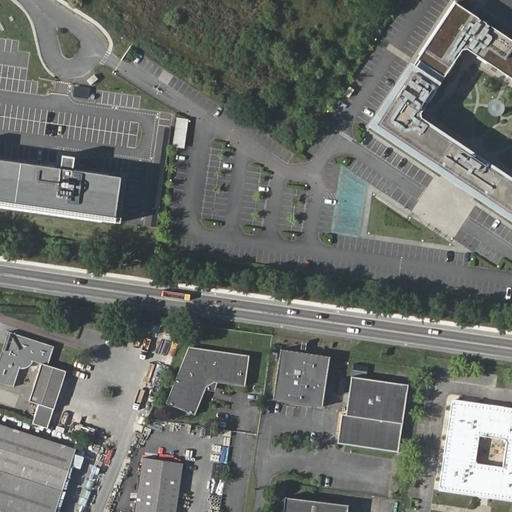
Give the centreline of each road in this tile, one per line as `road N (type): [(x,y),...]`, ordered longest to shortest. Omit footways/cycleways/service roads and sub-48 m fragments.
road 1 (primary): [(0,273),(511,348)]
road 2 (unknown): [(95,511),(119,440),(118,371),(100,349),(0,322)]
